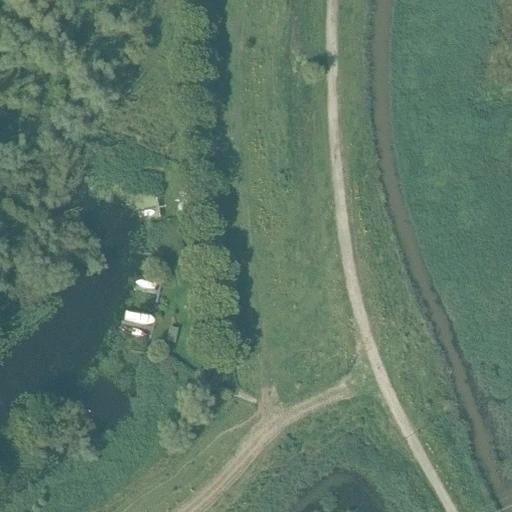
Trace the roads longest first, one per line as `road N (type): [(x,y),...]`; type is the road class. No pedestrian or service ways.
road 1 (track): [(336,0),(340,189),(365,340),(382,382)]
road 2 (track): [(188,511),(275,423),(350,385),(382,382)]
road 3 (track): [(382,382),(455,511)]
